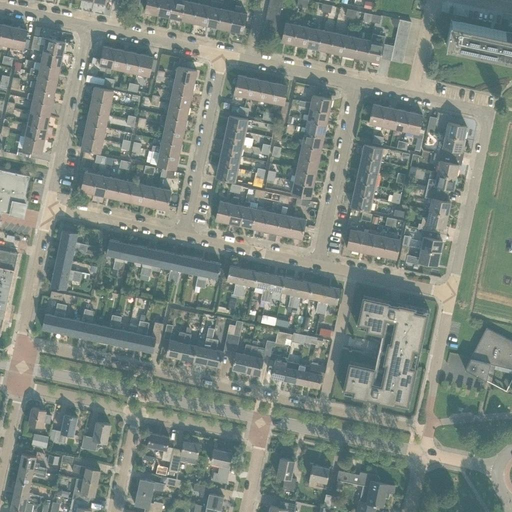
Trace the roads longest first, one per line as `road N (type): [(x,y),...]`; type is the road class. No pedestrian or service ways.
road 1 (residential): [(322,411),(22,346)]
road 2 (residential): [(451,297),(487,115),(410,96)]
road 3 (tertiary): [(264,418),(19,369)]
road 4 (residential): [(185,237),(221,54)]
road 5 (residential): [(320,266),(355,83)]
road 6 (residential): [(49,207),(82,24)]
road 7 (residential): [(221,54),(82,24)]
road 8 (residential): [(22,346),(49,207)]
road 9 (residential): [(322,411),(351,274)]
road 10 (residential): [(185,237),(49,207)]
road 11 (residential): [(320,266),(185,237)]
road 12 (residential): [(355,83),(221,54)]
road 13 (residential): [(429,432),(451,297)]
road 14 (residential): [(259,438),(136,412)]
road 15 (residential): [(136,412),(16,388)]
